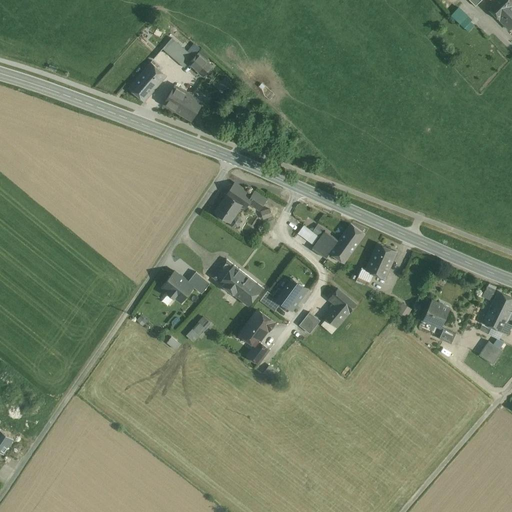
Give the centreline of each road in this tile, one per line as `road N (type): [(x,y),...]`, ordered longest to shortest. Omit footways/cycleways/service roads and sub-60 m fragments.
road 1 (secondary): [(511,282),(230,160),(0,73)]
road 2 (track): [(402,511),(511,385)]
